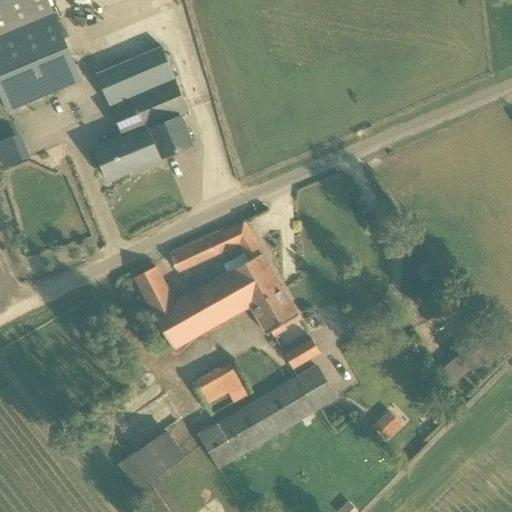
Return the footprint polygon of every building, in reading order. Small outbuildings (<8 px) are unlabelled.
[(0,0),(0,96),(8,114),(84,81),(49,0),(0,0)] [(162,47),(98,74),(124,137),(95,149),(109,181),(139,169),(140,172),(162,163),(160,159),(193,145),(180,113),(189,110),(162,47)] [(226,263),(231,272),(174,304),(156,267),(135,278),(154,315),(174,349),(251,306),(282,288),(262,254),(244,224),(224,233),(223,230),(170,253),(179,272),(240,244),(245,252),(226,263)] [(298,316),(282,288),(251,306),(267,334),(298,316)] [(293,369),(320,353),(312,339),(285,355),(293,369)] [(467,344),(437,369),(450,383),(479,359),(467,344)] [(214,414),(247,395),(230,362),(227,363),(228,365),(220,369),(219,367),(196,380),(214,414)] [(337,398),(317,365),(199,435),(218,469),(244,453),(248,461),(272,447),(268,439),(283,430),(288,440),(307,429),(301,420),(337,398)] [(386,415),(375,426),(386,438),(398,428),(386,415)] [(176,432),(122,464),(139,492),(193,460),(176,432)]
